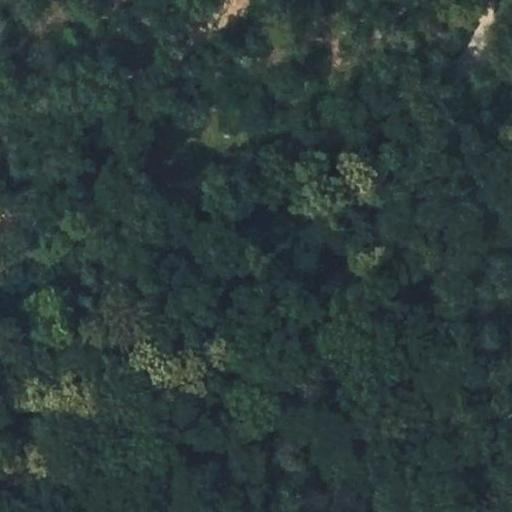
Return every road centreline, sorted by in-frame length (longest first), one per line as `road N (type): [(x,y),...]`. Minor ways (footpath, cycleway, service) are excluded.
road 1 (track): [(0,224),(146,203),(435,88),(475,56),(486,0)]
road 2 (track): [(0,118),(165,63),(230,0)]
